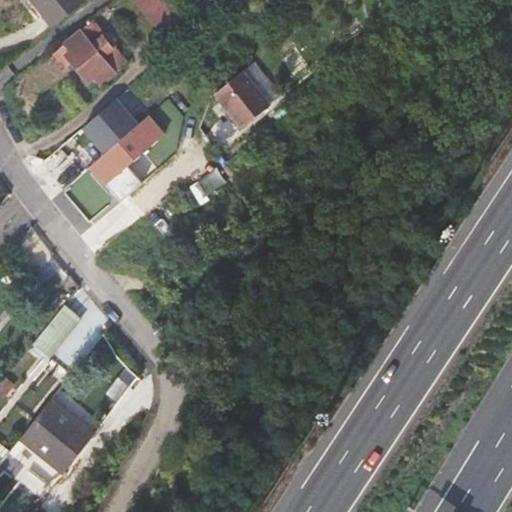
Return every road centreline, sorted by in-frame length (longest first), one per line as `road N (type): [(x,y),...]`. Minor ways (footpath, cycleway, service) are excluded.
road 1 (residential): [(111,511),(177,398),(170,369),(52,224),(0,140)]
road 2 (motorway): [(511,218),(318,511)]
